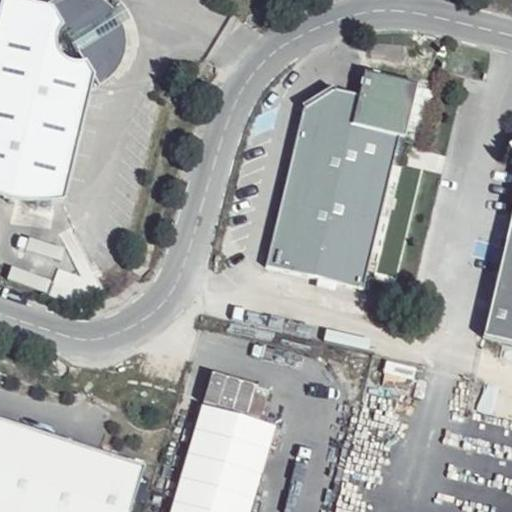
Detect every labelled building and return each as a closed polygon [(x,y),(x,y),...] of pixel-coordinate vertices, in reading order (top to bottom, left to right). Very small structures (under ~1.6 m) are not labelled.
[(89,90),(91,82),(81,66),(73,69),(64,68),(57,65),(52,60),(50,56),(48,50),(49,45),(54,34),(58,31),(45,10),(21,0),(1,0),(0,7),(0,199),(2,200),(14,203),(60,203),(89,90)] [(81,66),(91,82),(95,87),(105,79),(110,72),(115,61),(116,53),(116,45),(114,36),(108,21),(99,10),(92,5),(85,2),(78,0),(57,0),(47,4),(42,7),(45,10),(58,31),(81,66)] [(262,268),(360,290),(396,139),(403,140),(415,87),(361,74),(356,98),(332,93),(298,112),(262,268)] [(511,202),(481,336),(511,343),(511,139),(506,144),(511,153),(511,202)] [(251,511),(278,425),(200,404),(169,511),(251,511)] [(0,511),(130,511),(145,468),(0,420),(0,511)]
